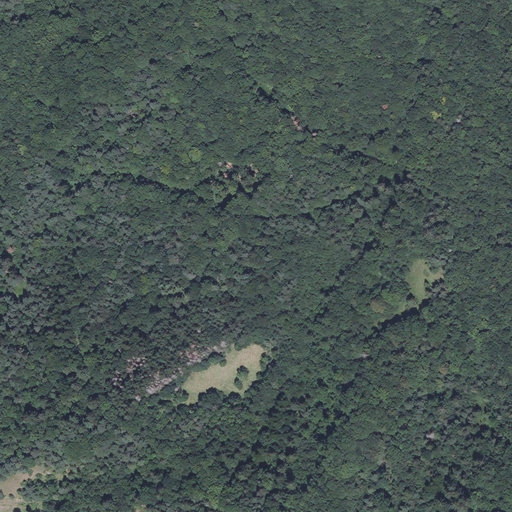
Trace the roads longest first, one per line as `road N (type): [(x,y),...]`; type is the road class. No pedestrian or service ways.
road 1 (track): [(216,511),(228,479),(123,410),(86,360),(21,349),(0,336)]
road 2 (track): [(77,353),(77,175)]
